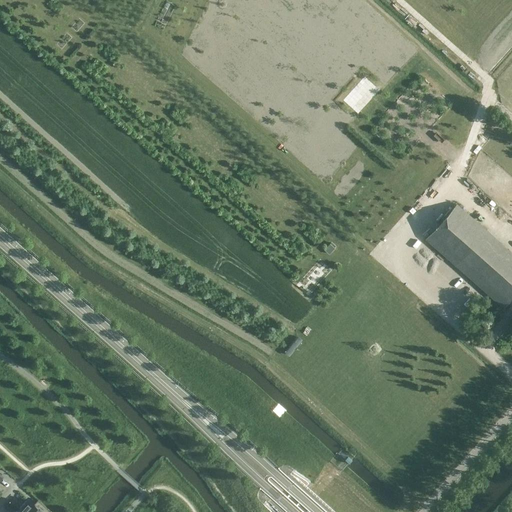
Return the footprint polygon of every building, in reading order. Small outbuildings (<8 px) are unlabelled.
[(404,195),(432,168),(423,158),(394,185),(404,195)] [(377,178),(396,182),(399,169),(379,166),(377,178)] [(425,238),(472,280),(503,308),(511,298),(511,253),(456,204),(425,238)] [(433,288),(442,278),(424,260),(415,270),(433,288)] [(340,320),(362,338),(379,316),(358,299),(340,320)] [(51,511),(38,499),(33,504),(28,499),(27,500),(19,508),(20,508),(19,509),(22,511),(51,511)]
